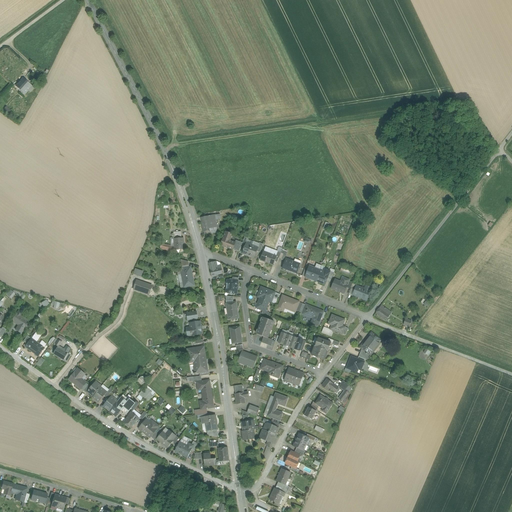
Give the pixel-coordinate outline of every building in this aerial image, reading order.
[(16,86),(25,94),(31,87),(23,79),(16,86)] [(208,220),(202,221),(204,231),(210,230),(209,221),(208,220)] [(214,220),(209,221),(210,230),(212,230),(212,233),(217,232),(214,220)] [(226,232),(221,245),(233,250),(235,243),(230,241),(232,235),(230,234),(230,233),(228,233),(227,233),(226,232)] [(176,239),(174,239),(174,247),(175,250),(184,249),(183,239),(181,239),(180,239),(176,239)] [(242,243),(236,240),(235,243),(233,250),(239,252),(241,246),(242,243)] [(245,247),(242,254),(248,256),(252,246),(246,243),(245,247)] [(258,248),(252,246),(248,256),(254,258),(257,252),(258,248)] [(275,256),(263,252),(265,248),(264,247),(260,260),(273,265),(274,262),(276,256),(275,256)] [(294,259),(294,261),(285,258),(281,268),(295,273),(299,263),(300,261),(294,259)] [(217,266),(210,268),(212,276),(222,274),(220,265),(217,266)] [(315,268),(309,265),(309,266),(308,271),(307,270),(307,271),(305,277),(315,281),(319,270),(314,269),(315,268)] [(190,267),(180,269),(177,270),(181,288),(194,285),(190,267)] [(134,274),(142,277),(144,271),(136,268),(134,274)] [(324,269),(323,271),(319,270),(315,281),(324,284),(325,284),(327,278),(329,272),(324,269)] [(342,282),(335,279),(331,288),(344,293),(346,287),(349,280),(349,279),(344,277),(342,282)] [(230,281),(227,280),(226,293),(237,294),(238,281),(232,281),(232,279),(230,279),(230,281)] [(151,286),(137,281),(134,289),(149,294),(151,286)] [(364,289),(356,286),(357,284),(356,284),(352,295),(366,300),(371,287),(366,285),(364,289)] [(267,290),(265,289),(261,287),(258,293),(260,293),(258,298),(259,298),(269,302),(271,303),(275,293),(267,290)] [(291,299),(282,295),(277,309),(283,311),(284,308),(295,312),(299,302),(298,302),(291,299)] [(269,302),(259,298),(257,303),(258,304),(257,308),(265,311),(269,302)] [(52,305),(54,306),(54,307),(58,309),(61,303),(54,300),(52,305)] [(236,302),(226,304),(227,309),(228,309),(228,314),(227,314),(228,319),(238,318),(237,313),(236,313),(236,309),(237,309),(236,302)] [(323,311),(306,305),(302,314),(315,318),(313,324),(318,326),(323,311)] [(391,313),(381,305),(375,313),(385,321),(391,313)] [(196,312),(187,314),(188,320),(193,319),(197,319),(196,312)] [(17,314),(16,313),(11,321),(18,326),(15,330),(19,332),(21,334),(27,325),(25,324),(27,320),(21,316),(17,314)] [(344,320),(332,315),(329,323),(332,325),(330,330),(342,334),(345,329),(341,328),(344,320)] [(274,322),(263,318),(257,334),(268,339),(274,322)] [(197,319),(193,319),(193,323),(190,323),(191,328),(186,329),(187,336),(192,335),(192,336),(202,334),(201,330),(202,330),(201,326),(200,322),(197,322),(197,319)] [(240,327),(229,328),(232,344),(242,343),(240,327)] [(32,338),(37,342),(41,336),(36,332),(32,338)] [(372,332),(360,347),(363,349),(369,355),(377,345),(379,346),(383,341),(372,332)] [(282,333),(278,343),(283,345),(287,335),(282,333)] [(292,337),(287,335),(283,345),(289,347),(292,337)] [(31,340),(27,337),(23,342),(27,345),(31,340)] [(298,339),(292,337),(289,347),(294,349),(298,339)] [(315,347),(328,351),(331,343),(318,338),(315,347)] [(44,349),(31,339),(31,340),(27,345),(25,348),(38,357),(44,349)] [(303,341),(298,339),(294,349),(300,351),(303,341)] [(64,350),(58,346),(58,347),(53,354),(63,361),(64,360),(68,354),(63,351),(64,350)] [(204,347),(187,349),(189,363),(193,363),(195,373),(194,373),(194,374),(199,373),(208,372),(204,347)] [(328,351),(315,347),(312,355),(325,360),(328,351)] [(242,352),(241,351),(240,355),(237,362),(253,368),(257,357),(243,352),(242,352)] [(301,357),(310,360),(312,355),(303,352),(301,357)] [(365,362),(352,356),(347,368),(357,372),(358,369),(358,368),(358,366),(362,368),(365,362)] [(42,357),(37,364),(41,367),(45,360),(42,357)] [(282,366),(264,360),(261,369),(269,372),(268,374),(278,378),(282,366)] [(302,373),(289,368),(288,369),(286,375),(284,380),(297,385),(302,373)] [(85,374),(78,369),(69,380),(81,389),(86,383),(81,379),(85,374)] [(148,381),(142,376),(137,383),(143,388),(148,381)] [(338,388),(327,380),(322,387),(328,391),(330,389),(335,392),(338,388)] [(198,388),(201,388),(204,403),(200,404),(201,409),(214,407),(209,381),(197,383),(198,388)] [(343,381),(339,386),(345,390),(339,398),(344,401),(354,388),(343,381)] [(91,387),(88,391),(88,392),(93,396),(101,387),(95,382),(91,387)] [(147,385),(139,395),(144,398),(151,389),(147,385)] [(241,385),(234,386),(235,394),(243,393),(241,385)] [(264,388),(256,385),(254,390),(262,393),(264,388)] [(101,387),(93,396),(92,397),(93,398),(98,402),(103,395),(106,392),(101,387)] [(106,392),(103,395),(106,398),(111,392),(108,389),(106,392)] [(151,389),(144,398),(145,400),(147,398),(149,400),(155,393),(151,389)] [(243,393),(235,394),(237,404),(244,403),(243,397),(243,393)] [(288,398),(276,394),(274,398),(273,401),(271,406),(276,408),(278,404),(285,407),(288,398)] [(109,400),(104,406),(110,411),(118,402),(112,397),(109,400)] [(326,400),(321,397),(316,404),(323,409),(322,411),(326,414),(328,412),(332,404),(326,400)] [(126,403),(120,398),(118,402),(124,406),(121,410),(122,411),(125,407),(130,411),(135,403),(130,399),(126,403)] [(118,402),(110,411),(116,416),(121,410),(124,406),(118,402)] [(260,409),(250,405),(247,413),(249,413),(257,416),(260,409)] [(276,408),(271,406),(270,409),(268,413),(267,416),(273,419),(280,421),(283,413),(275,411),(276,408)] [(316,411),(308,408),(304,416),(312,420),(316,411)] [(132,413),(124,423),(131,429),(139,419),(136,417),(136,415),(134,413),(132,414),(132,413)] [(208,417),(201,418),(202,424),(206,423),(207,431),(217,429),(215,416),(208,417)] [(148,418),(139,429),(150,438),(150,437),(154,432),(159,427),(148,418)] [(253,421),(242,423),(243,428),(244,431),(253,430),(254,430),(253,421)] [(266,423),(264,430),(275,434),(276,434),(278,428),(271,425),(266,423)] [(244,431),(242,431),(243,434),(242,434),(243,439),(253,438),(253,434),(253,430),(244,431)] [(275,434),(264,430),(263,430),(261,437),(268,440),(272,441),(273,438),(274,438),(275,434)] [(166,436),(162,432),(159,436),(157,439),(168,448),(173,442),(176,437),(168,431),(169,432),(166,436)] [(308,438),(299,434),(297,438),(298,438),(296,441),(306,445),(307,442),(307,441),(308,438)] [(180,439),(175,451),(187,458),(191,450),(193,446),(193,445),(180,439)] [(306,445),(296,441),(295,443),(293,446),(303,451),(306,445)] [(228,448),(218,448),(219,462),(229,461),(228,448)] [(290,452),(288,458),(297,462),(299,456),(290,452)] [(210,454),(203,454),(204,466),(216,465),(216,459),(211,459),(210,454)] [(299,463),(288,458),(285,464),(296,469),(299,463)] [(282,469),(276,481),(284,485),(290,472),(282,469)] [(12,485),(4,483),(2,488),(5,489),(11,491),(12,485)] [(22,488),(12,485),(11,491),(10,493),(16,495),(15,500),(23,502),(25,494),(27,489),(22,488)] [(284,493),(274,488),(269,499),(279,504),(284,493)] [(47,494),(34,491),(34,490),(33,490),(31,500),(39,502),(39,501),(45,502),(46,498),(47,494)] [(53,500),(51,506),(57,508),(61,497),(55,495),(53,500)] [(66,498),(61,497),(57,508),(63,510),(65,504),(66,498)] [(221,502),(213,500),(211,505),(219,508),(221,502)]
